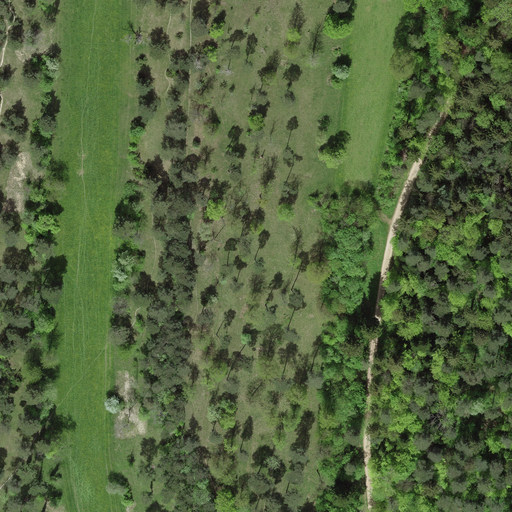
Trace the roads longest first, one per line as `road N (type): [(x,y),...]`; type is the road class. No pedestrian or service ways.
road 1 (track): [(370,511),(375,332),(401,194),(474,83),(509,0)]
road 2 (track): [(497,322),(469,276),(391,232)]
road 3 (track): [(511,332),(497,322),(375,332)]
